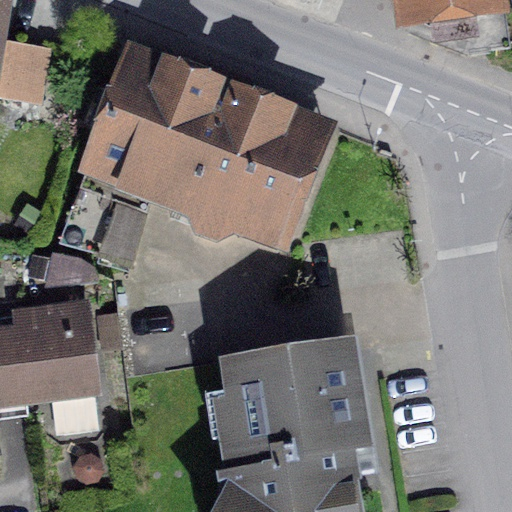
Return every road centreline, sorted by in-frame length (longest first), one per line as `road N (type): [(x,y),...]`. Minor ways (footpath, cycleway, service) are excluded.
road 1 (residential): [(471,123),(465,301),(496,511)]
road 2 (tertiary): [(471,123),(169,0)]
